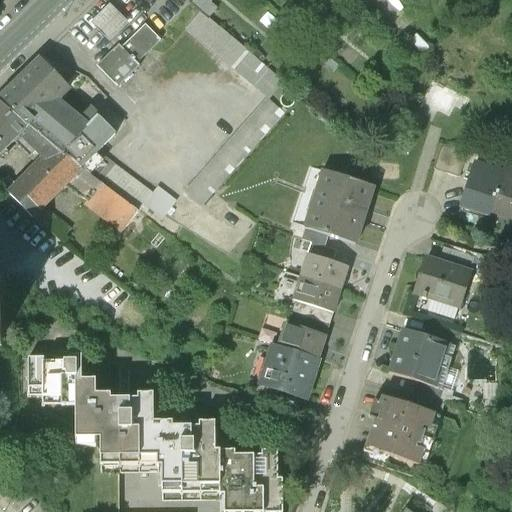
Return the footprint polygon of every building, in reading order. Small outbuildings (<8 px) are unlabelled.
[(191,0),(190,3),(200,12),(209,19),(218,8),(208,0),(191,0)] [(91,23),(110,42),(129,23),(110,4),(91,23)] [(284,84),(209,19),(200,12),(186,29),(266,98),(270,101),(284,84)] [(146,25),(122,48),(137,63),(161,40),(146,25)] [(417,34),(401,51),(416,65),(432,49),(417,34)] [(140,66),(137,63),(122,48),(120,45),(98,66),(118,87),(140,66)] [(325,65),(334,72),(339,66),(330,59),(325,65)] [(64,85),(40,60),(0,99),(0,102),(80,169),(96,152),(114,134),(98,117),(89,125),(80,118),(58,101),(68,89),(64,85)] [(74,72),(64,85),(68,89),(77,97),(84,90),(103,100),(106,98),(74,72)] [(428,105),(449,113),(456,96),(435,87),(428,105)] [(284,113),(270,101),(266,98),(185,192),(203,207),(284,113)] [(0,102),(0,154),(19,136),(42,159),(10,195),(32,217),(42,207),(75,174),(80,169),(0,102)] [(90,109),(80,118),(89,125),(98,117),(90,109)] [(442,145),(434,168),(459,176),(468,150),(442,145)] [(154,194),(96,152),(80,169),(139,213),(145,205),(154,194)] [(489,215),(490,212),(503,171),(476,162),(461,206),(489,215)] [(511,170),(505,168),(503,171),(490,212),(511,218),(511,170)] [(139,213),(80,169),(75,174),(99,191),(87,205),(124,232),(139,213)] [(323,172),(305,230),(328,237),(356,246),(374,188),(323,172)] [(158,188),(154,194),(145,205),(164,217),(175,202),(158,188)] [(42,207),(32,217),(63,244),(70,236),(67,234),(70,229),(42,207)] [(301,241),(311,244),(325,248),(328,237),(305,230),(301,241)] [(335,251),(325,248),(311,244),(308,255),(309,256),(332,263),(335,251)] [(443,248),(439,261),(469,271),(474,258),(443,248)] [(309,256),(302,278),(342,290),(349,268),(332,263),(309,256)] [(439,261),(428,257),(415,295),(457,309),(469,271),(439,261)] [(335,313),(342,290),(302,278),(295,301),(335,313)] [(288,324),(327,337),(335,313),(295,301),(288,324)] [(288,324),(281,347),(320,360),(327,337),(288,324)] [(432,327),(429,338),(451,346),(457,348),(460,336),(432,327)] [(405,331),(391,373),(418,382),(437,388),(451,346),(429,338),(405,331)] [(307,401),(320,360),(281,347),(273,345),(260,386),(307,401)] [(79,440),(99,439),(99,395),(99,381),(84,381),(84,357),(72,358),(72,363),(43,363),(43,358),(28,358),(29,387),(43,387),(43,396),(63,396),(63,406),(79,406),(79,440)] [(418,382),(413,396),(419,398),(438,405),(443,390),(437,388),(418,382)] [(113,395),(99,395),(99,439),(102,439),(103,466),(166,466),(165,423),(156,423),(156,394),(141,395),(141,400),(113,400),(113,395)] [(375,422),(366,450),(419,467),(436,418),(415,411),(376,398),(369,420),(375,422)] [(419,398),(415,411),(436,418),(439,419),(444,406),(438,405),(419,398)] [(176,423),(165,423),(166,466),(166,495),(223,495),(223,452),(218,452),(218,423),(202,423),(202,428),(176,428),(176,423)] [(237,452),(223,452),(223,495),(227,495),(227,511),(284,511),(284,480),(279,480),(279,451),(264,451),(264,456),(237,456),(237,452)]
